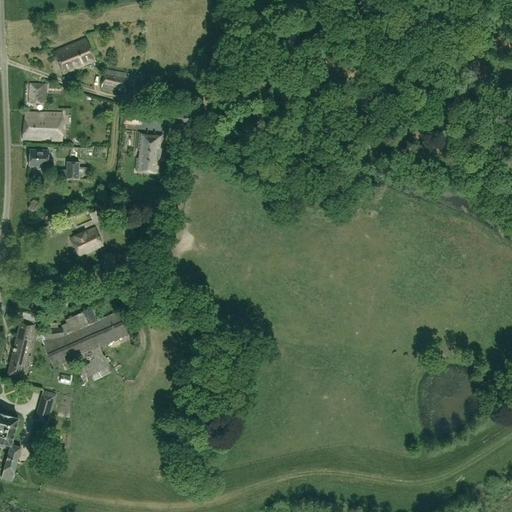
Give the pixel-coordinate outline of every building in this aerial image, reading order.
[(95,61),(86,39),(53,52),(63,75),(95,61)] [(125,92),(129,75),(105,69),(101,87),(125,92)] [(44,103),(44,84),(30,83),(29,102),(44,103)] [(192,125),(197,107),(175,101),(170,118),(192,125)] [(62,141),(62,114),(26,112),(22,140),(45,141),(46,137),(50,137),(51,141),(62,141)] [(148,133),(139,132),(137,150),(141,152),(141,158),(136,158),(135,171),(158,173),(162,134),(154,133),(153,140),(147,140),(148,133)] [(70,148),(83,148),(83,138),(69,138),(70,148)] [(47,166),(48,150),(29,149),(28,165),(47,166)] [(88,175),(88,167),(79,167),(79,162),(67,162),(66,178),(78,178),(78,177),(83,177),(83,174),(88,175)] [(103,245),(95,228),(85,232),(85,231),(74,236),(74,237),(70,238),(79,256),(103,245)] [(121,271),(122,254),(106,253),(104,269),(121,271)] [(66,309),(70,294),(60,292),(56,306),(66,309)] [(100,346),(127,335),(117,312),(100,319),(95,307),(65,320),(67,323),(61,325),(62,327),(58,327),(57,322),(47,324),(48,329),(44,330),(44,328),(37,326),(37,324),(20,320),(6,374),(24,379),(30,355),(28,355),(30,350),(31,351),(33,341),(41,339),(44,345),(42,346),(46,354),(47,354),(53,367),(62,363),(65,370),(71,368),(68,360),(73,358),(77,366),(76,367),(84,383),(89,380),(87,377),(91,375),(94,381),(111,372),(108,366),(110,365),(105,355),(104,355),(100,346)] [(23,313),(21,319),(33,322),(35,316),(23,313)] [(44,391),(38,411),(50,414),(51,415),(56,395),(44,391)] [(36,419),(47,423),(50,414),(38,411),(36,419)] [(12,482),(21,447),(11,445),(18,418),(0,413),(0,442),(11,445),(2,479),(12,482)]
